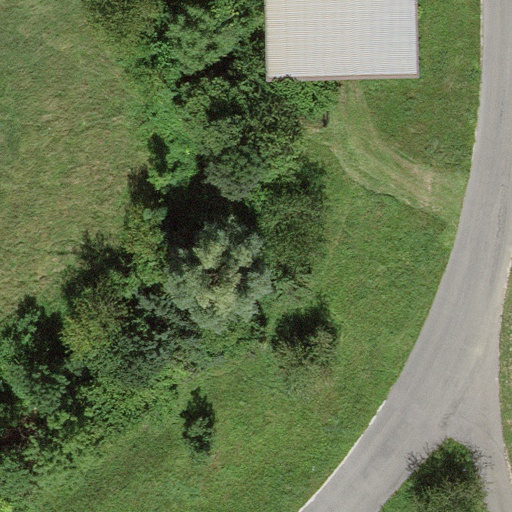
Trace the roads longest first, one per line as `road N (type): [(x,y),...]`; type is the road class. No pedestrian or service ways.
road 1 (unclassified): [(503,0),(506,97),(490,216),(448,372),(339,511)]
road 2 (track): [(507,511),(471,401),(448,372)]
